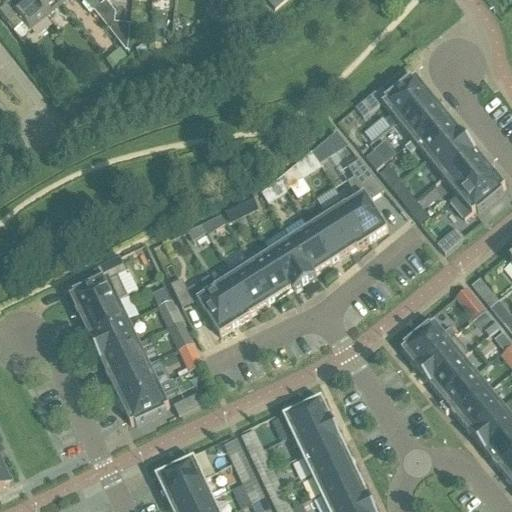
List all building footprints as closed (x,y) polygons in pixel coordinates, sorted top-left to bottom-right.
[(28,33),(45,20),(28,0),(13,0),(14,1),(0,12),(0,16),(13,33),(22,25),(28,33)] [(28,0),(45,20),(61,7),(54,0),(28,0)] [(89,0),(86,3),(93,12),(101,6),(96,0),(89,0)] [(263,0),(265,1),(275,13),(289,1),(288,0),(263,0)] [(381,92),(356,113),(364,123),(382,108),(392,120),(384,126),(382,123),(365,137),(373,147),(398,126),(431,99),(417,82),(413,85),(411,83),(389,101),(382,92),(381,92)] [(431,99),(398,126),(413,145),(446,118),(431,99)] [(413,145),(405,151),(410,157),(417,150),(428,163),(461,136),(446,118),(413,145)] [(461,136),(428,163),(443,182),(476,155),(461,136)] [(375,155),(366,162),(377,175),(386,167),(375,155)] [(492,173),(476,155),(443,182),(458,200),(451,206),(451,207),(492,173)] [(303,165),(311,177),(322,170),(313,157),(303,165)] [(344,204),(370,246),(388,235),(370,205),(385,195),(360,164),(348,171),(355,181),(348,186),(355,197),(344,204)] [(285,179),(292,190),(304,183),(296,170),(285,179)] [(390,173),(381,180),(392,193),(401,186),(390,173)] [(492,173),(451,207),(465,224),(476,215),(478,217),(504,196),(502,194),(506,191),(492,173)] [(269,193),(275,203),(287,196),(279,184),(269,193)] [(401,186),(392,193),(402,206),(411,199),(401,186)] [(258,214),(250,199),(239,204),(246,219),(258,214)] [(325,214),(351,256),(357,253),(358,254),(370,246),(344,204),(343,204),(343,203),(325,214)] [(246,219),(239,204),(224,211),(231,226),(246,219)] [(413,220),(422,230),(431,223),(423,212),(413,220)] [(310,232),(333,268),(351,256),(325,214),(323,215),(327,221),(310,232)] [(211,226),(217,235),(227,229),(222,220),(211,226)] [(206,237),(202,229),(188,236),(193,245),(206,237)] [(292,243),(315,279),(333,268),(310,232),(292,243)] [(437,249),(446,259),(465,243),(457,233),(437,249)] [(270,257),(293,294),(295,297),(317,283),(315,280),(315,279),(292,243),(270,257)] [(242,254),(223,265),(229,275),(256,317),(274,305),(248,263),(242,254)] [(248,263),(274,305),(293,294),(270,257),(259,265),(255,258),(248,263)] [(75,299),(71,301),(80,321),(128,299),(138,294),(129,274),(127,275),(121,261),(98,272),(103,283),(74,297),(75,299)] [(216,293),(239,329),(251,321),(251,320),(256,317),(229,275),(212,286),(216,293)] [(209,281),(188,294),(194,307),(198,305),(221,341),(239,329),(216,293),(212,286),(209,281)] [(172,289),(182,312),(194,307),(183,284),(172,289)] [(165,292),(153,298),(159,311),(171,305),(165,292)] [(474,305),(467,296),(456,305),(463,314),(474,305)] [(80,321),(90,343),(129,325),(119,304),(128,300),(128,299),(80,321)] [(497,319),(503,327),(511,320),(511,319),(506,312),(497,319)] [(177,315),(163,322),(168,332),(182,325),(177,315)] [(485,332),(493,326),(485,316),(477,323),(485,332)] [(511,320),(503,327),(510,335),(511,333),(511,320)] [(90,343),(101,365),(139,346),(129,325),(90,343)] [(435,327),(432,331),(430,328),(404,350),(406,352),(402,355),(416,372),(455,340),(457,339),(451,332),(444,338),(435,327)] [(504,355),(511,348),(503,337),(495,344),(504,355)] [(455,340),(416,372),(430,389),(469,357),(455,340)] [(101,365),(111,386),(150,368),(139,346),(101,365)] [(511,350),(502,358),(511,370),(511,350)] [(469,357),(430,389),(444,405),(477,378),(464,362),(469,357)] [(111,386),(121,408),(160,390),(150,368),(111,386)] [(477,378),(444,405),(457,422),(491,395),(477,378)] [(160,390),(121,408),(131,429),(136,427),(137,429),(167,415),(166,412),(170,410),(164,399),(177,393),(173,384),(160,390)] [(491,395),(457,422),(471,439),(510,407),(504,411),(491,395)] [(197,399),(174,410),(180,422),(203,411),(197,399)] [(284,421),(293,441),(332,423),(322,402),(284,421)] [(511,409),(510,407),(471,439),(485,456),(511,433),(511,409)] [(293,441),(303,461),(341,442),(332,423),(293,441)] [(511,433),(485,456),(499,472),(511,461),(511,433)] [(303,461),(312,480),(351,462),(341,442),(303,461)] [(258,444),(246,450),(252,461),(264,455),(258,444)] [(198,468),(219,459),(215,449),(194,458),(198,468)] [(229,458),(234,469),(246,463),(241,452),(229,458)] [(264,455),(252,461),(257,471),(269,466),(264,456),(264,455)] [(511,461),(499,472),(511,488),(511,461)] [(312,480),(321,500),(360,481),(351,462),(312,480)] [(156,481),(166,502),(205,483),(195,463),(156,481)] [(239,480),(251,474),(246,463),(234,469),(239,480)] [(0,493),(9,489),(0,469),(0,493)] [(321,500),(326,511),(345,511),(369,501),(360,481),(321,500)] [(166,502),(170,511),(194,511),(214,503),(205,483),(166,502)] [(277,483),(265,489),(270,500),(282,494),(277,483)] [(247,497),(253,508),(265,502),(259,491),(247,497)] [(270,500),(275,510),(287,505),(282,494),(270,500)] [(345,511),(374,511),(369,501),(345,511)] [(254,511),(269,511),(265,502),(253,508),(254,511)] [(194,511),(218,511),(214,503),(194,511)]
